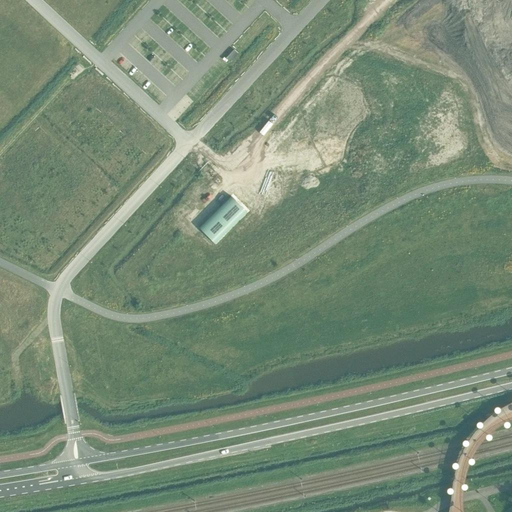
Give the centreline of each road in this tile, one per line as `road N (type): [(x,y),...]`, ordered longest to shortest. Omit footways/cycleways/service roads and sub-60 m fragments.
road 1 (secondary): [(511,370),(76,462)]
road 2 (secondary): [(78,480),(511,385)]
road 3 (unclassified): [(71,418),(53,298),(191,142)]
road 4 (unclassified): [(191,142),(34,0)]
road 5 (unclassified): [(191,142),(321,0)]
road 6 (track): [(94,54),(0,153)]
